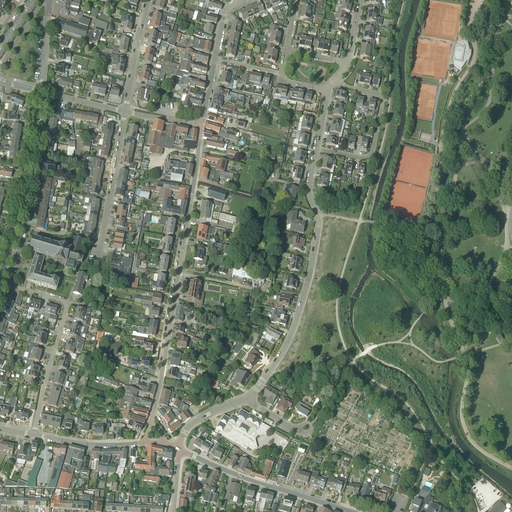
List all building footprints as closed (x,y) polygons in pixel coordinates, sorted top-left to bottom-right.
[(130,0),(128,6),(136,8),(138,0),(130,0)] [(217,4),(210,2),(209,2),(209,1),(204,0),(198,0),(200,1),(199,3),(204,5),(205,7),(211,8),(211,7),(221,11),(222,6),(217,4)] [(265,7),(264,8),(266,13),(268,13),(267,11),(272,9),(268,0),(263,3),(265,7)] [(279,10),(277,6),(274,0),(269,0),(268,0),(272,9),(274,12),(279,10)] [(375,5),(375,8),(381,10),(382,4),(380,4),(380,0),(379,0),(370,0),(370,4),(375,5)] [(155,8),(166,12),(167,9),(163,8),(165,4),(157,2),(155,8)] [(260,4),(255,7),(259,15),(264,12),(265,14),(266,13),(264,8),(262,8),(260,4)] [(302,7),(301,13),(310,15),(311,11),(313,12),(315,6),(310,5),(309,8),(302,7)] [(351,7),(342,6),(341,9),(338,8),(337,14),(343,15),(343,12),(350,13),(351,7)] [(255,7),(250,9),(253,17),(259,15),(255,7)] [(381,10),(375,8),(374,11),(369,10),(368,16),(377,18),(378,14),(380,15),(381,10)] [(248,20),(253,17),(250,9),(244,11),(248,20)] [(95,19),(97,15),(98,12),(92,10),(91,13),(90,17),(95,19)] [(242,19),(239,20),(241,23),(248,20),(244,11),(239,14),(242,19)] [(133,19),(125,17),(126,13),(120,12),(119,16),(121,16),(120,23),(124,23),(132,25),(133,19)] [(205,16),(205,15),(197,13),(195,18),(216,24),(217,19),(205,16)] [(310,15),(301,13),(300,19),(307,20),(306,23),(309,24),(311,24),(312,19),(309,18),(310,15)] [(165,19),(165,18),(165,16),(153,14),(152,21),(164,23),(165,19)] [(339,20),(338,23),(347,25),(348,19),(342,18),(343,15),(337,14),(336,19),(339,20)] [(372,23),(371,26),(378,27),(378,25),(380,26),(382,19),(377,18),(368,16),(367,22),(372,23)] [(80,18),(78,24),(88,27),(90,21),(80,18)] [(231,28),(240,30),(241,23),(239,20),(238,24),(232,23),(231,28)] [(166,29),(166,27),(164,26),(165,23),(164,23),(152,21),(151,27),(158,29),(158,31),(162,32),(168,33),(169,30),(166,29)] [(58,30),(64,32),(85,39),(84,42),(96,46),(97,46),(101,32),(94,30),(93,32),(88,31),(88,30),(67,23),(66,23),(61,22),(58,30)] [(132,25),(124,23),(123,28),(119,27),(119,29),(117,29),(117,32),(122,33),(123,30),(130,31),(132,25)] [(347,25),(338,23),(338,26),(335,26),(334,32),(339,33),(340,30),(346,31),(347,25)] [(214,28),(206,25),(203,33),(206,34),(211,36),(214,28)] [(378,27),(371,26),(371,29),(365,28),(364,34),(373,36),(374,32),(377,33),(378,27)] [(270,38),(280,40),(281,34),(275,33),(276,30),(278,31),(270,29),(269,34),(271,35),(270,38)] [(195,30),(194,35),(212,42),(213,37),(205,34),(206,34),(203,33),(195,30)] [(161,41),(162,35),(162,34),(150,32),(148,39),(160,41),(161,41)] [(174,47),(178,34),(172,32),(168,45),(174,47)] [(304,48),(306,39),(303,38),(303,35),(298,34),(296,42),(297,41),(300,41),(299,46),(304,48)] [(373,36),(364,34),(363,39),(368,40),(367,44),(374,45),(375,39),(373,39),(373,36)] [(314,46),(316,38),(310,37),(310,39),(306,39),(304,48),(310,49),(311,43),(314,44),(314,46)] [(70,50),(73,42),(76,43),(77,40),(71,38),(70,41),(65,39),(65,41),(61,40),(59,46),(70,50)] [(129,40),(117,38),(117,41),(120,41),(120,45),(121,45),(128,47),(129,40)] [(280,40),(270,38),(270,42),(267,41),(266,47),(274,48),(272,48),(273,45),(278,46),(280,40)] [(321,39),(316,38),(314,46),(314,44),(317,45),(316,50),(322,51),(324,42),(320,41),(321,39)] [(147,45),(159,47),(160,41),(148,39),(147,45)] [(193,39),(192,43),(191,45),(192,46),(191,48),(209,54),(211,45),(200,41),(193,39)] [(328,52),(328,49),(332,49),(333,44),(333,41),(328,40),(327,43),(324,42),(322,51),(328,52)] [(467,61),(469,62),(469,61),(470,60),(470,59),(470,58),(471,57),(471,56),(471,55),(471,54),(471,52),(471,51),(470,51),(467,40),(457,42),(453,65),(461,70),(467,61)] [(333,44),(332,49),(331,53),(337,54),(338,49),(341,49),(340,51),(341,51),(342,43),(337,42),(336,44),(333,44)] [(374,45),(367,44),(367,47),(362,46),(361,51),(370,53),(371,50),(373,50),(374,45)] [(268,53),(267,56),(276,58),(277,52),(272,51),(272,48),(274,48),(266,47),(265,52),(268,53)] [(183,54),(181,60),(192,63),(191,64),(193,64),(194,59),(207,63),(208,57),(192,53),(193,52),(186,50),(181,49),(180,51),(186,53),(185,54),(183,54)] [(146,50),(145,57),(152,58),(153,54),(157,55),(158,52),(146,50)] [(370,53),(361,51),(360,57),(363,58),(363,61),(371,63),(372,57),(369,57),(370,53)] [(158,80),(163,81),(165,74),(177,77),(178,71),(179,66),(171,64),(173,58),(168,56),(165,55),(164,56),(162,66),(161,66),(161,67),(158,80)] [(276,58),(267,56),(264,55),(262,64),(271,66),(269,65),(269,62),(275,64),(276,58)] [(151,62),(152,58),(145,57),(143,63),(155,65),(155,63),(151,62)] [(113,66),(124,68),(125,62),(113,59),(112,62),(115,62),(114,66),(113,66)] [(181,60),(179,66),(178,71),(188,74),(189,72),(190,68),(206,73),(207,69),(206,69),(193,64),(191,64),(192,63),(181,60)] [(79,70),(71,67),(64,65),(64,67),(55,67),(55,69),(55,73),(57,74),(64,75),(67,75),(67,72),(71,72),(78,73),(80,74),(82,72),(83,71),(81,70),(79,70)] [(124,68),(113,66),(112,70),(111,70),(111,72),(123,75),(124,68)] [(151,76),(149,76),(149,72),(153,73),(154,70),(142,68),(141,74),(151,77),(151,76)] [(195,73),(189,72),(188,74),(178,71),(177,77),(182,78),(183,75),(199,79),(198,83),(181,79),(180,86),(176,85),(190,89),(191,89),(194,90),(194,88),(204,91),(205,85),(206,78),(205,78),(201,77),(198,77),(195,76),(195,73)] [(235,73),(233,73),(227,71),(226,74),(222,73),(221,79),(233,81),(234,81),(235,73)] [(364,85),(365,76),(362,75),(363,72),(357,71),(355,79),(356,79),(356,78),(359,78),(358,84),(364,85)] [(373,83),(374,77),(375,75),(369,74),(370,72),(366,71),(365,76),(364,85),(369,86),(370,82),(373,83)] [(150,81),(151,77),(141,74),(140,81),(150,83),(149,86),(155,87),(156,83),(150,81)] [(254,86),(256,75),(250,74),(250,76),(247,76),(245,86),(248,87),(249,85),(254,86)] [(262,87),(264,79),(261,78),(261,76),(256,75),(254,86),(258,87),(259,86),(262,87)] [(373,83),(372,86),(378,88),(380,82),(382,83),(382,85),(384,77),(378,75),(378,78),(374,77),(373,83)] [(264,79),(262,87),(262,88),(268,90),(269,88),(269,87),(271,87),(272,81),(269,80),(270,78),(264,77),(264,79)] [(80,83),(60,78),(58,86),(64,87),(67,88),(68,89),(68,88),(71,89),(72,87),(79,88),(80,83)] [(232,89),(233,81),(221,79),(220,84),(222,85),(222,87),(232,89)] [(91,93),(98,95),(99,87),(96,86),(96,85),(93,84),(91,93)] [(152,95),(153,92),(154,87),(146,85),(145,91),(139,89),(137,101),(147,103),(148,98),(149,94),(152,95)] [(190,89),(176,85),(175,89),(179,91),(178,94),(188,97),(202,100),(203,95),(203,96),(189,92),(190,89)] [(117,90),(118,87),(113,86),(112,89),(110,96),(118,98),(120,90),(117,90)] [(103,88),(99,87),(98,95),(105,96),(107,88),(103,87),(103,88)] [(272,95),(280,96),(282,88),(276,87),(276,89),(273,89),(272,95)] [(287,89),(282,88),(280,96),(279,100),(288,102),(290,92),(287,91),(287,89)] [(226,92),(215,90),(214,97),(229,100),(228,103),(230,103),(231,101),(236,102),(243,104),(244,101),(243,100),(244,97),(226,92)] [(296,105),(296,103),(298,91),(293,90),(292,92),(290,92),(288,102),(290,103),(290,104),(296,105)] [(296,103),(304,104),(306,95),(303,95),(304,92),(298,91),(296,103)] [(339,99),(338,102),(345,104),(347,104),(348,98),(345,97),(346,94),(336,92),(335,99),(339,99)] [(316,97),(314,97),(312,96),(312,94),(306,93),(306,95),(304,104),(310,105),(312,105),(312,104),(314,104),(316,97)] [(9,95),(6,101),(5,104),(8,105),(8,110),(8,112),(11,113),(13,108),(17,98),(9,95)] [(202,101),(186,97),(183,108),(189,109),(190,103),(201,106),(202,101)] [(17,98),(13,108),(15,109),(16,105),(22,107),(24,101),(17,98)] [(358,113),(358,111),(361,112),(361,113),(364,114),(366,104),(363,103),(364,99),(357,98),(355,108),(355,109),(355,108),(354,112),(358,113)] [(369,104),(366,104),(364,114),(367,114),(367,113),(370,114),(371,111),(374,112),(376,102),(370,101),(369,104)] [(212,107),(233,112),(234,112),(235,109),(232,108),(232,107),(221,105),(221,103),(213,102),(212,107)] [(336,102),(334,110),(343,112),(345,104),(338,102),(336,102)] [(232,115),(233,112),(212,107),(209,106),(208,111),(217,113),(217,111),(222,112),(222,113),(232,115)] [(334,110),(332,119),(342,121),(343,112),(334,110)] [(61,119),(62,121),(70,122),(72,123),(74,112),(66,111),(65,113),(62,113),(61,119)] [(75,120),(81,121),(82,114),(74,112),(72,123),(74,123),(75,120)] [(82,114),(81,121),(86,122),(86,125),(88,125),(90,115),(82,114)] [(61,119),(59,116),(53,115),(53,120),(50,119),(49,127),(59,129),(59,127),(56,126),(57,120),(61,121),(61,119)] [(91,123),(97,124),(98,121),(101,122),(102,117),(98,117),(90,115),(88,125),(91,126),(91,123)] [(224,120),(215,118),(207,115),(206,120),(221,124),(223,125),(224,120)] [(302,124),(311,125),(313,117),(304,115),(302,124)] [(332,119),(331,127),(340,129),(342,121),(332,119)] [(236,126),(244,128),(246,122),(238,120),(236,126)] [(10,133),(20,134),(21,130),(22,130),(22,129),(23,128),(22,128),(22,127),(21,127),(21,126),(18,126),(19,122),(13,122),(13,125),(14,125),(13,131),(10,130),(10,133)] [(173,146),(177,127),(169,125),(167,135),(161,134),(163,124),(154,122),(149,145),(150,146),(150,148),(149,153),(162,156),(163,149),(168,150),(172,150),(187,152),(188,149),(173,146)] [(219,134),(222,134),(223,131),(220,130),(221,128),(205,123),(204,129),(219,133),(219,134)] [(106,124),(105,127),(102,126),(101,131),(112,133),(113,125),(111,125),(106,124)] [(309,134),(311,125),(302,124),(300,132),(309,134)] [(137,131),(141,131),(141,129),(130,126),(129,133),(136,134),(137,131)] [(48,136),(54,137),(55,131),(59,131),(59,129),(49,127),(48,136)] [(188,149),(194,150),(195,143),(186,142),(188,130),(188,129),(177,127),(173,146),(188,149)] [(329,136),(333,137),(338,138),(340,129),(331,127),(329,136)] [(235,138),(237,132),(227,129),(226,131),(226,132),(224,131),(223,131),(222,134),(228,136),(235,138)] [(188,130),(186,142),(195,143),(197,131),(192,130),(192,131),(188,130)] [(103,140),(110,142),(112,133),(101,131),(101,134),(104,135),(103,140)] [(309,134),(300,132),(298,140),(308,142),(309,134)] [(20,134),(10,133),(9,135),(13,136),(12,142),(19,143),(20,134)] [(207,140),(222,144),(223,140),(218,138),(212,137),(212,135),(204,133),(203,139),(207,140)] [(46,144),(57,145),(57,143),(54,142),(54,137),(48,136),(46,144)] [(359,137),(353,136),(352,138),(349,138),(347,147),(354,149),(354,145),(357,146),(359,137)] [(340,138),(338,138),(333,137),(332,140),(327,139),(326,145),(335,147),(336,144),(339,144),(340,138)] [(359,137),(357,146),(360,146),(360,150),(366,151),(368,141),(365,141),(365,138),(359,137)] [(127,139),(126,146),(134,147),(135,141),(127,139)] [(102,146),(99,146),(98,148),(109,150),(110,142),(103,140),(102,146)] [(224,145),(221,144),(222,144),(207,140),(205,147),(206,147),(222,150),(226,151),(227,145),(224,145)] [(293,148),(297,149),(306,151),(308,142),(298,140),(297,146),(293,145),(293,148)] [(7,149),(17,150),(19,143),(12,142),(11,147),(7,147),(7,149)] [(55,154),(56,148),(57,145),(46,144),(45,152),(52,153),(55,154)] [(126,146),(125,152),(132,154),(134,147),(126,146)] [(16,159),(17,150),(7,149),(3,148),(3,151),(10,152),(9,158),(16,159)] [(109,150),(98,148),(98,150),(101,151),(100,157),(107,158),(109,150)] [(304,159),(306,151),(297,149),(295,157),(304,159)] [(275,157),(267,155),(266,162),(274,164),(275,157)] [(336,161),(334,161),(332,161),(333,157),(324,155),(322,164),(331,166),(335,166),(336,161)] [(201,160),(201,166),(208,167),(208,166),(205,165),(206,161),(208,161),(208,162),(218,163),(216,170),(215,171),(223,173),(226,162),(221,160),(221,159),(206,156),(201,156),(201,160)] [(303,168),(304,159),(295,157),(293,166),(303,168)] [(137,164),(130,163),(131,160),(123,158),(122,165),(129,166),(128,169),(135,171),(137,164)] [(103,163),(96,162),(96,165),(86,163),(89,169),(91,169),(102,171),(103,163)] [(181,183),(182,179),(183,172),(177,171),(178,169),(179,164),(167,162),(166,171),(172,173),(171,177),(170,181),(181,183)] [(41,171),(42,171),(42,172),(56,174),(56,170),(59,170),(59,166),(43,163),(43,167),(42,167),(41,171)] [(344,182),(345,176),(346,176),(347,173),(351,174),(353,164),(346,163),(345,169),(342,169),(339,182),(344,182)] [(1,165),(0,164),(0,175),(11,178),(12,172),(8,171),(8,169),(3,168),(3,170),(0,169),(1,165)] [(192,167),(179,164),(178,169),(186,171),(185,175),(185,176),(190,177),(192,167)] [(329,174),(331,166),(322,164),(320,172),(329,174)] [(354,171),(351,183),(353,184),(353,185),(356,185),(358,179),(359,176),(360,175),(363,176),(364,170),(365,170),(365,169),(366,169),(365,168),(365,167),(359,165),(357,172),(354,171)] [(226,174),(223,173),(215,171),(216,170),(210,168),(208,167),(201,166),(200,171),(198,180),(207,182),(217,184),(219,178),(232,181),(233,175),(229,174),(226,174)] [(301,176),(303,168),(293,166),(292,174),(301,176)] [(90,177),(93,178),(100,179),(102,171),(91,169),(90,177)] [(119,177),(128,179),(129,175),(134,176),(135,171),(128,169),(127,172),(120,171),(119,177)] [(328,183),(329,174),(320,172),(319,181),(328,183)] [(299,185),(301,176),(292,174),(290,183),(299,185)] [(88,185),(88,186),(99,187),(100,179),(93,178),(92,184),(89,183),(88,185)] [(43,187),(54,189),(56,181),(45,179),(43,187)] [(317,189),(326,191),(327,191),(328,191),(329,190),(329,189),(329,188),(328,187),(327,187),(328,183),(319,181),(317,189)] [(169,191),(170,186),(163,185),(163,182),(161,182),(161,184),(157,184),(156,189),(147,188),(142,187),(142,190),(150,191),(160,193),(161,193),(161,190),(169,191)] [(97,195),(99,187),(88,186),(86,196),(94,198),(94,195),(97,195)] [(284,190),(287,191),(285,198),(290,199),(290,201),(294,202),(296,195),(295,195),(295,192),(298,193),(299,188),(285,186),(284,190)] [(42,195),(49,197),(52,197),(54,189),(43,187),(42,195)] [(178,187),(177,192),(178,192),(177,198),(177,202),(186,202),(189,189),(178,187)] [(225,194),(210,189),(208,196),(223,201),(225,194)] [(123,198),(122,203),(131,205),(132,201),(127,200),(128,196),(123,195),(124,191),(116,190),(115,197),(123,198)] [(159,203),(163,204),(163,201),(170,201),(171,192),(169,191),(161,190),(161,193),(160,193),(158,202),(159,203)] [(54,203),(48,202),(49,197),(42,195),(40,203),(54,206),(54,203)] [(99,201),(96,201),(96,198),(94,198),(86,196),(84,207),(88,208),(98,209),(99,201)] [(171,201),(170,201),(163,201),(163,204),(163,208),(163,213),(183,218),(184,212),(185,208),(179,207),(179,210),(171,208),(171,201)] [(46,213),(47,207),(53,208),(54,206),(40,203),(39,212),(46,213)] [(201,211),(210,212),(211,204),(202,203),(201,211)] [(129,211),(130,206),(122,204),(121,207),(118,206),(117,212),(126,213),(126,210),(129,211)] [(86,216),(89,216),(96,218),(98,209),(88,208),(86,216)] [(210,212),(201,211),(200,218),(209,220),(210,212)] [(46,213),(39,212),(38,219),(48,221),(51,222),(52,219),(45,218),(46,213)] [(289,212),(287,225),(290,226),(290,231),(303,233),(304,223),(295,222),(296,213),(289,212)] [(84,224),(95,226),(96,218),(89,216),(88,222),(85,221),(84,224)] [(159,226),(167,227),(174,228),(175,220),(173,220),(173,221),(169,220),(169,219),(161,217),(159,226)] [(232,228),(238,229),(241,219),(235,218),(233,224),(232,228)] [(36,228),(43,229),(44,223),(48,224),(48,221),(38,219),(36,228)] [(117,230),(127,232),(128,224),(124,223),(115,222),(114,227),(118,228),(117,230)] [(81,232),(81,235),(90,237),(91,233),(93,234),(95,226),(84,224),(83,232),(81,232)] [(172,237),(174,228),(167,227),(166,234),(170,235),(170,236),(172,237)] [(199,227),(198,233),(209,235),(211,236),(213,229),(199,227)] [(127,235),(127,232),(117,230),(117,233),(115,233),(115,238),(123,239),(124,234),(127,235)] [(197,240),(208,242),(209,235),(198,233),(197,240)] [(295,235),(294,239),(292,250),(300,251),(301,245),(303,246),(304,241),(301,240),(301,237),(295,235)] [(162,241),(164,242),(164,246),(171,247),(171,244),(172,239),(170,238),(170,239),(162,238),(162,241)] [(30,254),(35,255),(44,258),(43,261),(44,261),(65,268),(64,270),(75,273),(76,270),(77,270),(77,268),(76,268),(76,267),(78,267),(78,266),(79,266),(79,264),(81,263),(82,264),(82,263),(83,259),(83,258),(83,259),(80,256),(84,242),(73,239),(71,247),(68,246),(66,246),(66,245),(64,244),(63,247),(59,246),(59,245),(58,245),(57,246),(57,245),(54,244),(53,245),(52,244),(53,243),(52,243),(51,244),(51,243),(48,242),(47,243),(46,243),(47,242),(46,241),(45,242),(45,241),(41,240),(41,241),(40,241),(41,240),(40,240),(39,241),(34,239),(33,239),(33,240),(33,241),(30,240),(29,243),(28,243),(28,242),(26,248),(27,248),(27,247),(28,248),(27,250),(30,251),(29,252),(29,253),(29,254),(30,254)] [(169,255),(171,247),(164,246),(162,253),(167,254),(167,255),(169,255)] [(206,258),(202,257),(203,251),(198,250),(198,251),(196,251),(196,253),(194,253),(193,260),(192,269),(196,270),(197,265),(205,267),(206,258)] [(30,289),(30,287),(33,287),(34,284),(56,290),(59,281),(39,275),(41,270),(45,271),(46,267),(42,266),(44,261),(43,261),(44,258),(35,255),(27,282),(28,282),(26,288),(30,289)] [(132,259),(112,256),(110,264),(119,266),(119,267),(115,269),(113,283),(128,286),(132,259)] [(160,264),(167,265),(169,257),(166,257),(166,258),(162,257),(160,264)] [(291,265),(290,271),(300,272),(300,267),(299,267),(301,260),(291,259),(290,265),(291,265)] [(166,274),(167,265),(160,264),(159,271),(164,272),(163,273),(166,274)] [(218,273),(225,275),(227,268),(220,266),(218,273)] [(243,272),(239,271),(233,269),(232,275),(264,283),(265,277),(243,272)] [(78,273),(78,274),(79,274),(76,283),(83,286),(85,281),(87,282),(88,276),(78,273)] [(157,283),(164,284),(165,275),(163,275),(163,276),(158,275),(157,283)] [(295,278),(285,277),(284,283),(287,284),(286,288),(296,290),(297,282),(294,282),(295,278)] [(188,291),(200,293),(201,283),(190,281),(188,291)] [(83,286),(76,283),(73,293),(80,296),(80,295),(83,296),(84,291),(82,290),(83,286)] [(162,292),(164,284),(157,283),(157,284),(156,290),(160,290),(160,292),(162,292)] [(202,307),(203,301),(199,300),(200,293),(188,291),(187,300),(195,302),(194,305),(202,307)] [(19,308),(20,305),(21,302),(22,299),(23,294),(19,293),(15,303),(6,300),(4,306),(14,310),(15,307),(19,308)] [(280,295),(280,297),(277,296),(275,308),(282,309),(283,306),(288,307),(289,303),(290,303),(292,296),(280,295)] [(140,304),(144,305),(149,306),(151,306),(152,303),(160,304),(160,305),(161,298),(153,296),(152,299),(141,297),(140,304)] [(26,304),(24,311),(23,316),(24,316),(26,317),(27,312),(30,313),(33,313),(36,302),(31,300),(29,305),(26,304)] [(39,320),(41,316),(43,309),(40,308),(41,303),(36,302),(33,313),(37,315),(36,319),(39,320)] [(45,309),(43,309),(41,316),(44,317),(43,317),(49,319),(52,306),(47,305),(45,309)] [(12,316),(14,310),(4,306),(1,313),(6,315),(5,317),(10,319),(13,320),(13,317),(12,316)] [(55,316),(56,314),(58,315),(60,309),(52,306),(49,319),(56,321),(57,317),(55,316)] [(77,309),(76,314),(84,316),(85,314),(86,314),(88,313),(90,314),(91,310),(83,307),(82,310),(77,309)] [(177,307),(175,321),(182,322),(183,313),(189,313),(190,314),(191,309),(177,307)] [(149,313),(148,318),(153,319),(153,316),(158,317),(159,311),(152,309),(152,313),(149,313)] [(286,311),(274,309),(273,315),(271,323),(277,324),(277,325),(278,325),(279,325),(285,326),(287,318),(284,317),(286,311)] [(84,316),(76,314),(74,319),(79,321),(78,323),(88,326),(90,318),(84,316)] [(216,327),(217,322),(257,333),(258,328),(215,317),(212,326),(216,327)] [(0,326),(6,328),(7,325),(8,322),(0,318),(0,326)] [(157,323),(150,322),(149,329),(156,330),(157,323)] [(88,326),(78,323),(77,326),(72,325),(71,330),(83,333),(84,328),(87,329),(88,326)] [(281,336),(275,332),(277,327),(267,325),(265,329),(268,331),(266,335),(270,337),(272,339),(270,342),(275,345),(277,342),(278,342),(281,336)] [(149,329),(146,328),(145,332),(148,333),(147,336),(154,337),(156,330),(149,329)] [(189,331),(185,329),(176,328),(175,328),(175,329),(175,330),(175,333),(183,334),(193,337),(194,338),(195,335),(188,333),(189,331)] [(47,336),(46,336),(47,335),(42,334),(43,331),(40,330),(34,329),(33,333),(34,333),(36,335),(37,335),(37,338),(45,341),(45,339),(46,340),(47,336)] [(83,333),(71,330),(69,336),(74,337),(73,340),(84,343),(85,340),(81,339),(83,333)] [(260,335),(254,333),(249,344),(254,346),(260,335)] [(177,348),(186,349),(187,340),(184,339),(184,337),(176,335),(175,340),(176,339),(178,340),(177,348)] [(46,341),(45,341),(37,338),(32,337),(30,342),(28,341),(27,344),(31,345),(38,347),(39,345),(43,346),(44,345),(45,345),(46,341)] [(0,348),(0,349),(2,349),(5,342),(9,343),(10,340),(4,338),(3,342),(0,340),(0,348)] [(143,343),(144,339),(136,338),(135,344),(145,346),(144,352),(152,353),(153,346),(149,345),(149,344),(143,343)] [(76,344),(80,345),(83,346),(84,343),(73,340),(72,343),(68,341),(66,346),(75,349),(76,344)] [(29,353),(40,357),(42,351),(37,350),(38,347),(31,345),(30,348),(29,353)] [(69,356),(76,358),(77,355),(73,354),(75,349),(66,346),(65,352),(69,353),(69,356)] [(259,354),(252,349),(244,359),(246,360),(244,363),(249,366),(252,368),(256,364),(255,363),(256,362),(257,362),(258,361),(255,359),(259,354)] [(40,357),(29,353),(28,353),(27,359),(23,358),(23,361),(26,362),(33,364),(34,361),(39,362),(40,357)] [(61,357),(60,362),(68,365),(69,362),(72,364),(74,363),(75,361),(76,358),(69,356),(68,359),(61,357)] [(138,362),(138,358),(128,356),(127,364),(131,365),(149,368),(149,365),(150,365),(150,362),(141,360),(141,363),(138,362)] [(178,365),(179,361),(170,359),(169,363),(171,363),(170,366),(181,368),(182,365),(178,365)] [(67,370),(68,365),(60,362),(58,368),(65,370),(64,372),(71,374),(72,372),(67,370)] [(38,374),(30,371),(26,370),(24,376),(25,376),(24,379),(31,381),(32,378),(37,379),(38,374)] [(235,383),(232,381),(230,385),(235,388),(237,385),(244,388),(250,376),(238,370),(236,374),(239,376),(235,383)] [(70,377),(71,374),(64,372),(63,375),(56,373),(55,379),(66,382),(68,377),(70,377)] [(167,378),(181,380),(186,381),(187,377),(178,375),(177,376),(175,376),(176,373),(168,372),(167,378)] [(206,378),(214,380),(215,374),(207,372),(206,378)] [(138,383),(140,377),(134,375),(132,381),(138,383)] [(117,388),(119,383),(105,377),(103,382),(109,385),(109,384),(117,388)] [(60,386),(59,389),(64,390),(66,391),(67,388),(65,387),(66,382),(55,379),(53,384),(60,386)] [(204,385),(212,387),(213,381),(206,379),(204,385)] [(144,385),(138,383),(137,385),(142,387),(141,392),(146,394),(149,395),(153,396),(156,386),(148,384),(147,388),(144,387),(144,385)] [(151,403),(136,398),(138,392),(141,393),(141,392),(146,394),(141,392),(128,387),(125,386),(122,394),(120,399),(129,401),(130,397),(136,399),(141,400),(139,405),(150,408),(152,402),(151,403)] [(50,391),(64,395),(67,396),(68,394),(65,393),(63,392),(64,390),(59,389),(52,387),(52,390),(50,389),(50,391)] [(278,393),(272,390),(268,387),(262,396),(266,398),(265,401),(271,405),(278,393)] [(161,396),(172,398),(173,399),(175,393),(173,393),(173,390),(163,388),(161,396)] [(50,396),(61,399),(62,397),(63,398),(64,395),(50,391),(49,393),(50,394),(50,396)] [(284,414),(288,407),(290,408),(293,404),(284,398),(286,396),(282,393),(278,400),(281,401),(276,409),(284,414)] [(47,400),(61,404),(62,402),(61,401),(61,399),(50,396),(49,399),(48,398),(47,400)] [(120,399),(118,409),(124,411),(125,411),(131,412),(132,413),(136,413),(138,414),(147,416),(149,411),(142,410),(133,408),(134,403),(139,405),(141,400),(136,399),(130,397),(129,401),(120,399)] [(14,401),(15,399),(11,398),(11,400),(10,406),(3,405),(2,409),(0,417),(4,418),(5,415),(8,416),(9,409),(12,409),(13,407),(14,401)] [(186,412),(188,407),(182,404),(184,401),(177,398),(174,404),(172,406),(171,408),(170,410),(166,409),(165,408),(163,408),(158,412),(163,419),(164,421),(163,422),(165,425),(167,425),(178,417),(186,412)] [(61,407),(61,406),(61,404),(47,400),(46,402),(48,403),(47,405),(58,409),(59,406),(61,407)] [(297,403),(294,408),(296,409),(297,411),(296,412),(306,418),(311,409),(298,402),(297,403)] [(19,408),(18,410),(15,410),(14,417),(17,418),(16,420),(20,421),(23,410),(22,410),(22,409),(19,408)] [(29,413),(26,412),(26,410),(23,410),(20,421),(24,422),(24,419),(28,420),(29,413)] [(270,428),(262,424),(263,422),(250,414),(249,415),(241,410),(238,415),(235,414),(234,416),(232,415),(230,419),(223,416),(216,429),(220,431),(219,433),(246,449),(248,447),(252,449),(257,448),(255,440),(257,436),(265,434),(266,435),(270,428)] [(146,420),(131,415),(132,413),(131,412),(125,411),(124,411),(122,419),(129,422),(129,421),(129,420),(139,424),(143,426),(146,420)] [(186,412),(178,417),(181,421),(168,430),(171,433),(180,426),(190,419),(186,412)] [(73,423),(75,418),(75,417),(69,416),(69,414),(66,413),(63,422),(61,429),(64,430),(64,428),(71,430),(72,423),(73,423)] [(83,420),(77,419),(76,424),(76,425),(81,426),(80,431),(88,432),(88,425),(82,424),(83,420)] [(129,421),(129,422),(127,426),(141,431),(143,426),(129,421),(129,422),(129,421)] [(103,426),(96,426),(94,426),(94,435),(102,435),(103,426)] [(116,440),(123,440),(123,436),(124,436),(124,430),(121,429),(120,430),(120,428),(113,428),(113,433),(116,433),(116,440)] [(200,450),(204,443),(205,441),(200,437),(198,440),(197,439),(193,446),(200,450)] [(38,443),(33,442),(32,447),(31,447),(29,457),(27,457),(25,461),(31,462),(32,458),(33,455),(36,456),(38,443)] [(211,448),(204,443),(200,450),(207,454),(211,448)] [(217,449),(218,447),(220,444),(217,443),(215,445),(211,453),(215,454),(213,457),(220,460),(222,456),(224,457),(227,451),(224,450),(223,452),(217,449)] [(14,446),(8,445),(5,455),(8,456),(7,461),(11,461),(11,463),(10,465),(12,466),(15,458),(12,458),(12,456),(14,446)] [(17,459),(21,460),(25,461),(27,457),(29,457),(31,447),(28,446),(27,448),(21,447),(20,452),(19,452),(17,459)] [(61,446),(59,455),(61,455),(59,464),(55,463),(54,466),(61,468),(65,456),(67,447),(61,446)] [(71,463),(71,460),(75,447),(69,446),(69,447),(61,472),(72,476),(74,468),(70,466),(71,463)] [(77,462),(81,449),(75,447),(71,460),(74,461),(77,462)] [(81,469),(83,458),(84,450),(81,449),(77,462),(76,469),(80,470),(81,470),(81,469)] [(166,463),(172,464),(172,451),(163,449),(161,458),(161,461),(167,462),(167,463),(166,463)] [(232,469),(233,468),(234,469),(237,463),(236,463),(240,456),(240,457),(242,453),(238,450),(230,462),(227,467),(232,469)] [(107,465),(109,465),(112,456),(116,456),(118,451),(104,451),(99,451),(99,457),(103,457),(102,463),(98,463),(97,471),(97,473),(107,474),(107,473),(107,465)] [(126,460),(126,451),(118,451),(116,456),(121,456),(121,458),(119,458),(118,463),(115,463),(115,465),(115,467),(116,467),(120,467),(120,460),(125,461),(126,460)] [(115,465),(111,465),(116,456),(112,456),(109,465),(107,465),(107,473),(115,474),(115,473),(116,467),(115,467),(115,465)] [(88,458),(83,458),(81,469),(81,470),(80,470),(79,474),(80,474),(79,477),(87,478),(89,470),(86,470),(88,458)] [(153,465),(154,458),(147,458),(147,465),(135,464),(135,469),(143,470),(142,471),(150,472),(150,470),(154,471),(155,467),(155,465),(153,465)] [(266,481),(275,460),(268,458),(264,465),(265,466),(262,473),(261,473),(260,474),(252,472),(250,476),(251,476),(255,478),(266,481)] [(237,470),(246,474),(250,476),(252,472),(253,470),(250,469),(251,467),(250,464),(248,463),(249,462),(242,459),(237,470)] [(120,467),(116,467),(115,473),(122,474),(125,461),(120,460),(120,467)] [(275,471),(276,471),(279,472),(278,476),(285,478),(290,464),(279,460),(275,471)] [(166,463),(166,467),(160,467),(160,468),(159,475),(159,477),(167,477),(167,469),(167,468),(166,463)] [(55,489),(61,468),(54,466),(47,488),(55,489)] [(160,468),(155,467),(154,471),(150,470),(150,472),(150,474),(146,474),(143,482),(159,483),(159,477),(159,475),(160,468)] [(301,485),(304,474),(299,472),(300,471),(298,470),(294,476),(298,477),(296,481),(299,482),(299,484),(301,485)] [(198,478),(197,483),(201,484),(201,485),(206,486),(209,480),(206,479),(207,473),(200,471),(198,478)] [(207,492),(212,494),(213,495),(214,494),(216,488),(213,487),(219,473),(213,471),(204,491),(206,491),(207,492)] [(317,490),(321,479),(318,478),(319,477),(318,474),(319,473),(314,471),(313,475),(311,481),(314,482),(313,486),(315,487),(315,489),(317,490)] [(73,476),(72,476),(61,472),(57,488),(69,489),(73,476)] [(188,472),(187,480),(186,484),(185,492),(192,494),(193,489),(193,487),(195,477),(190,476),(191,473),(188,472)] [(310,476),(304,474),(301,485),(304,485),(304,483),(307,484),(308,480),(311,481),(313,475),(310,474),(310,476)] [(330,476),(329,480),(327,486),(330,487),(330,489),(332,490),(332,492),(334,493),(339,479),(338,479),(330,476)] [(327,486),(329,480),(326,479),(326,481),(321,479),(317,490),(320,491),(321,488),(323,489),(325,485),(327,486)] [(339,479),(334,493),(337,494),(337,491),(340,492),(341,488),(344,489),(347,481),(339,479)] [(367,498),(371,489),(372,485),(365,483),(360,496),(367,498)] [(226,500),(232,501),(236,502),(238,498),(237,498),(241,486),(233,484),(231,492),(229,491),(226,500)] [(357,495),(360,486),(354,484),(354,486),(349,485),(346,494),(350,496),(352,492),(357,494),(357,495)] [(384,502),(386,497),(388,498),(391,491),(382,487),(381,490),(381,492),(376,491),(373,500),(377,502),(378,498),(384,500),(384,501),(384,502)] [(256,498),(253,498),(255,490),(248,488),(245,500),(254,503),(255,501),(256,498)] [(59,509),(60,494),(60,491),(57,490),(56,490),(55,493),(57,494),(57,502),(54,502),(54,501),(51,501),(51,507),(54,507),(54,509),(59,509)] [(99,490),(96,490),(95,498),(94,502),(100,503),(100,504),(97,504),(96,511),(101,511),(103,499),(98,498),(99,490)] [(417,511),(420,507),(423,502),(429,494),(421,491),(417,500),(416,499),(410,511),(417,511)] [(186,501),(187,498),(191,498),(192,494),(185,492),(184,492),(183,501),(180,501),(180,509),(186,510),(187,501),(186,501)] [(211,494),(205,492),(202,501),(208,503),(211,494)] [(258,502),(259,498),(262,499),(260,508),(263,509),(267,493),(261,492),(260,495),(257,494),(256,498),(255,501),(258,502)] [(263,511),(262,511),(265,511),(266,511),(268,505),(271,505),(273,495),(267,493),(263,509),(263,511)] [(218,495),(214,494),(213,495),(212,494),(210,502),(215,503),(218,495)] [(162,511),(163,502),(168,502),(170,496),(158,495),(157,499),(157,502),(157,505),(156,511),(162,511)] [(439,511),(442,507),(431,503),(433,498),(429,497),(426,501),(423,506),(420,511),(439,511)] [(285,498),(284,502),(282,510),(289,511),(293,501),(285,498)] [(503,511),(507,509),(499,502),(490,511),(503,511)]
